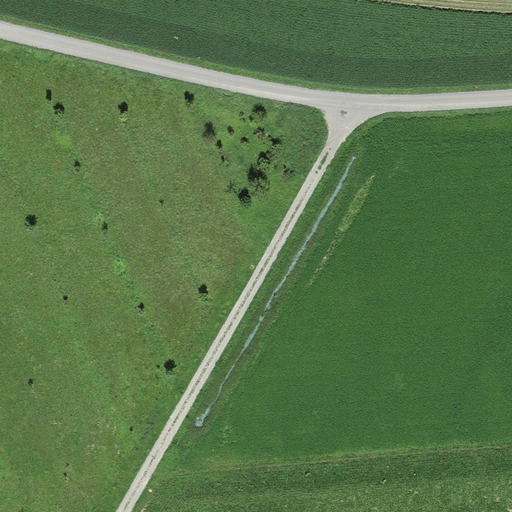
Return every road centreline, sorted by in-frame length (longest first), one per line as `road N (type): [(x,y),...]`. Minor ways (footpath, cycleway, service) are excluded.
road 1 (track): [(0,31),(351,113),(511,99)]
road 2 (track): [(351,113),(125,511)]
